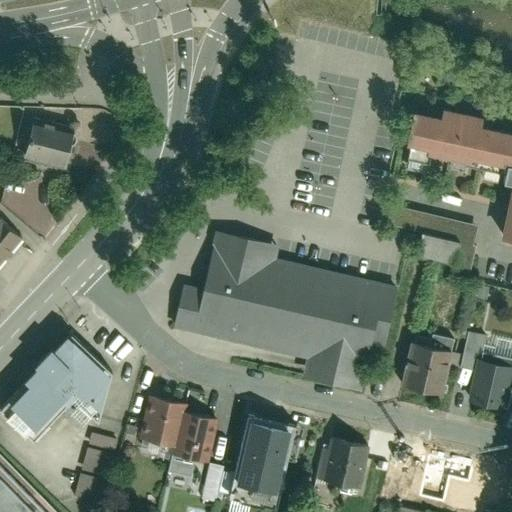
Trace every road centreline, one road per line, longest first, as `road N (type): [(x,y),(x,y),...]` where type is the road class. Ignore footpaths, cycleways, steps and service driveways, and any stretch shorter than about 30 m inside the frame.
road 1 (residential): [(78,266),(136,325),(188,359),(511,435)]
road 2 (tertiary): [(0,21),(131,63),(176,107)]
road 3 (tertiary): [(176,107),(155,179),(78,266)]
road 4 (tertiary): [(176,107),(241,0)]
